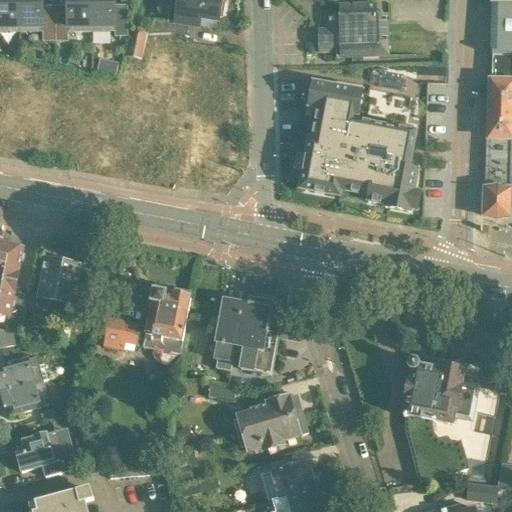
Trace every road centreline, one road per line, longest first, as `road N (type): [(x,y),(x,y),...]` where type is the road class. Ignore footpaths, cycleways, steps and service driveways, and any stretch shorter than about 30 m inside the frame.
road 1 (residential): [(465,0),(451,276)]
road 2 (primary): [(264,238),(0,187)]
road 3 (residential): [(264,238),(258,0)]
road 4 (residential): [(332,371),(373,511)]
road 5 (primary): [(451,276),(323,250)]
